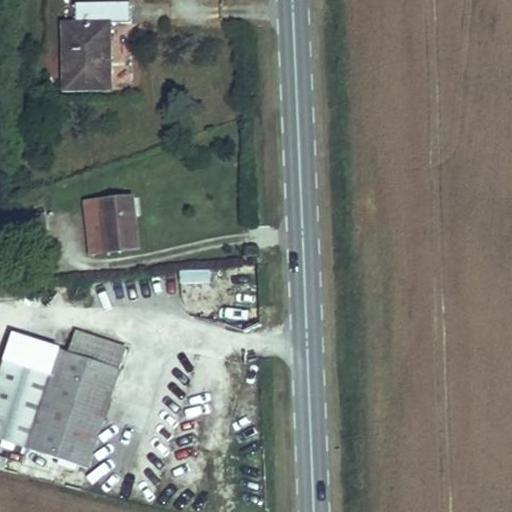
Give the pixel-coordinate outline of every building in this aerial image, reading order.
[(77,67),(62,67),(63,130),(108,130),(107,63),(131,63),(131,38),(76,39),(77,67)] [(121,220),(92,223),(97,279),(129,276),(126,241),(123,241),(121,220)] [(33,240),(17,244),(23,267),(39,263),(33,240)] [(0,272),(23,267),(17,244),(0,248),(0,272)] [(51,403),(29,475),(91,493),(127,373),(77,357),(70,379),(59,375),(51,403)] [(3,389),(0,399),(0,465),(29,475),(51,403),(3,389)]
